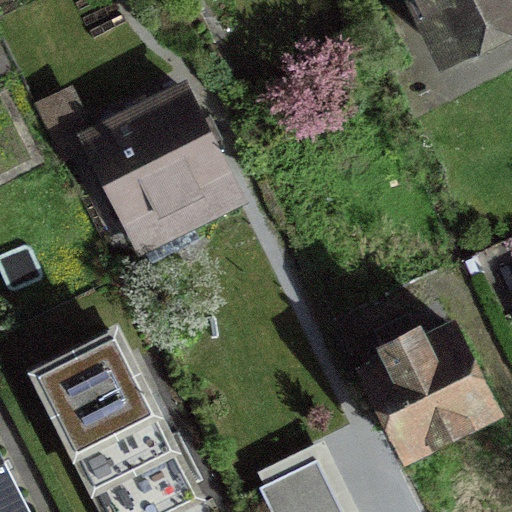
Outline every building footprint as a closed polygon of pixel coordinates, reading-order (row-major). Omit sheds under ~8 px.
[(486,39),(486,38),(511,24),(511,0),(413,0),(443,59),(454,53),(469,60),(482,53),(486,39)] [(137,250),(234,201),(180,93),(83,142),(137,250)] [(404,456),(490,414),(448,330),(420,345),(414,334),(380,350),(386,361),(362,373),(404,456)] [(29,374),(94,511),(135,511),(189,487),(116,333),(29,374)] [(340,511),(314,459),(255,488),(267,511),(340,511)] [(0,511),(25,511),(0,463),(0,511)]
